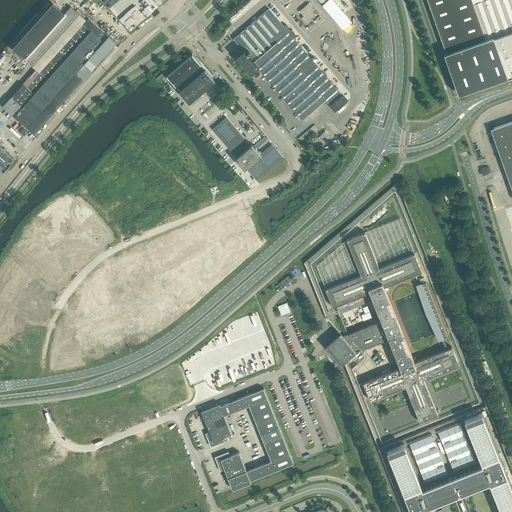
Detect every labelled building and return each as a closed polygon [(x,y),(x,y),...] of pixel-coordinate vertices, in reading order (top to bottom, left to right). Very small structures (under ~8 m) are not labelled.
[(11,96),(2,106),(14,116),(26,127),(74,72),(75,73),(83,63),(83,62),(88,57),(98,46),(102,41),(81,22),(87,16),(88,17),(97,7),(89,0),(74,0),(63,13),(52,2),(11,47),(35,69),(22,83),(11,96)] [(333,0),(327,0),(322,5),(337,22),(346,14),(333,0)] [(511,0),(428,0),(446,52),(445,53),(457,89),(459,94),(464,92),(511,75),(511,0)] [(234,38),(233,38),(244,50),(237,56),(252,74),(258,68),(259,68),(262,72),(265,69),(269,73),(266,76),(265,76),(302,119),(303,119),(326,99),(330,104),(330,105),(335,111),(348,100),(342,94),(294,38),(296,36),(286,24),(284,25),(270,8),(269,8),(266,10),(263,13),(251,23),(248,26),(247,26),(234,38)] [(87,16),(81,22),(102,41),(98,46),(106,53),(116,42),(107,35),(88,18),(88,17),(87,16)] [(88,57),(83,62),(83,63),(86,65),(91,69),(95,64),(96,64),(106,53),(98,46),(88,57)] [(190,56),(186,60),(168,75),(175,84),(189,101),(215,79),(200,63),(195,57),(192,59),(190,56)] [(74,72),(26,127),(26,126),(33,133),(65,98),(82,79),(75,73),(74,72)] [(245,169),(247,168),(257,179),(283,157),(272,144),(261,153),(252,143),(250,145),(226,117),(213,129),(237,157),(235,158),(245,169)] [(511,121),(491,129),(511,188),(511,121)] [(0,147),(0,165),(3,169),(7,164),(6,163),(11,158),(1,149),(0,147)] [(365,232),(347,239),(361,274),(326,288),(333,306),(371,291),(382,320),(343,336),(341,333),(326,346),(341,364),(356,351),(362,349),(389,338),(401,367),(363,382),(371,400),(406,386),(420,421),(438,414),(424,379),(459,364),(452,346),(414,361),(384,286),(422,271),(415,253),(379,267),(365,232)] [(172,239),(165,243),(183,273),(189,269),(191,268),(197,264),(178,235),(173,238),(172,239)] [(154,246),(118,270),(122,276),(158,252),(154,246)] [(219,251),(196,277),(202,282),(202,283),(207,287),(230,261),(225,257),(224,255),(219,251)] [(112,275),(77,317),(83,322),(117,280),(112,275)] [(288,276),(279,283),(283,288),(292,280),(288,276)] [(421,283),(418,284),(427,312),(440,339),(443,338),(443,337),(448,336),(426,281),(422,283),(421,283)] [(202,285),(195,290),(199,294),(205,290),(202,285)] [(143,318),(147,324),(192,294),(188,288),(143,318)] [(87,335),(89,342),(142,328),(140,320),(139,320),(87,335)] [(247,470),(239,451),(230,455),(229,451),(228,451),(216,456),(221,469),(220,470),(225,468),(233,488),(251,481),(251,479),(294,462),(264,388),(237,398),(233,400),(229,401),(229,402),(221,405),(220,403),(202,411),(210,431),(205,433),(206,433),(211,446),(224,441),(225,441),(223,437),(232,433),(225,415),(237,410),(249,405),(271,460),(247,470)] [(405,444),(388,451),(412,511),(431,511),(429,506),(490,482),(501,511),(511,511),(511,488),(482,413),(465,420),(483,465),(422,489),(405,444)] [(460,422),(438,431),(454,470),(476,462),(460,422)] [(432,434),(410,443),(425,482),(448,473),(432,434)]
